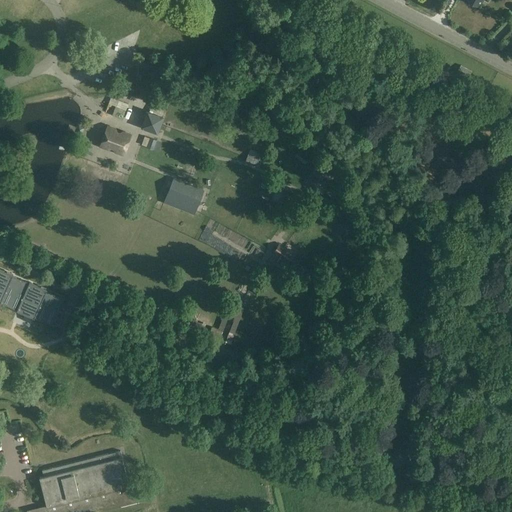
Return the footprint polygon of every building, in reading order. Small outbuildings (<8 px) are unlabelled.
[(463,0),(463,1),(479,9),(483,2),(486,4),(487,0),(463,0)] [(456,75),(466,81),(468,78),(471,72),(461,66),(457,73),(456,75)] [(115,106),(112,115),(123,119),(126,110),(115,106)] [(162,113),(150,109),(148,109),(143,124),(159,129),(164,114),(162,113)] [(120,134),(117,133),(115,129),(108,126),(101,146),(108,149),(111,148),(114,149),(116,152),(123,154),(130,135),(123,132),(120,134)] [(150,138),(147,147),(153,150),(157,140),(150,138)] [(248,154),(259,158),(261,153),(250,149),(248,154)] [(164,201),(196,211),(204,187),(172,176),(164,201)] [(273,254),(272,255),(274,256),(274,257),(281,263),(282,262),(284,263),(292,252),(279,244),(273,253),(273,254)] [(0,303),(0,304),(1,303),(17,310),(16,311),(34,319),(35,318),(52,325),(64,298),(47,290),(46,289),(40,287),(29,282),(13,275),(12,274),(6,272),(0,268),(0,303)] [(19,333),(0,333),(0,349),(35,348),(34,339),(20,339),(19,333)] [(68,344),(87,343),(86,334),(83,334),(67,335),(68,344)] [(94,511),(142,501),(139,490),(131,492),(122,457),(118,458),(116,452),(43,470),(44,476),(39,478),(45,499),(45,501),(46,506),(34,509),(35,511),(94,511)]
